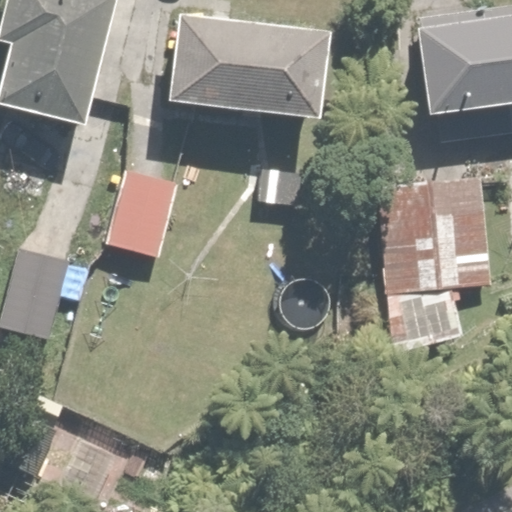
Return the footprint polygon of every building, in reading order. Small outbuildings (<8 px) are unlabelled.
[(0,108),(87,125),(111,0),(0,0),(0,1),(0,44),(5,45),(0,70),(0,108)] [(511,11),(416,22),(426,117),(438,116),(440,138),(511,128),(511,11)] [(174,14),(165,98),(323,116),(332,31),(174,14)] [(371,157),(373,184),(385,350),(469,344),(464,287),(490,285),(482,176),(466,177),(464,150),(371,157)] [(119,166),(100,242),(158,256),(177,180),(119,166)] [(11,250),(0,306),(0,328),(51,338),(66,260),(11,250)] [(41,415),(18,469),(95,505),(120,452),(41,415)]
